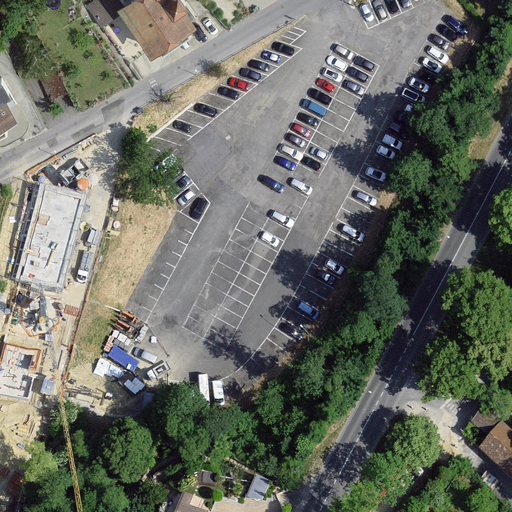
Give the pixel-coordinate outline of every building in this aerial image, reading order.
[(115,0),(152,52),(195,22),(183,6),(187,3),(184,0),(115,0)] [(53,61),(38,69),(52,96),(67,88),(53,61)] [(0,83),(0,123),(17,115),(0,83)] [(89,195),(41,182),(14,278),(62,291),(89,195)] [(62,397),(26,389),(19,417),(55,425),(62,397)] [(511,434),(486,411),(474,424),(490,438),(481,447),(511,475),(511,434)] [(184,494),(176,511),(198,511),(203,502),(184,494)]
